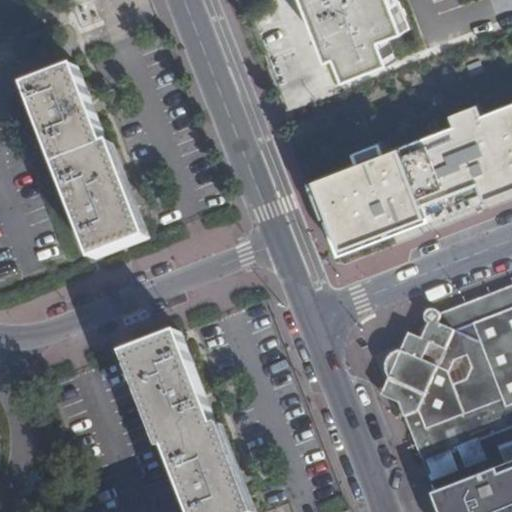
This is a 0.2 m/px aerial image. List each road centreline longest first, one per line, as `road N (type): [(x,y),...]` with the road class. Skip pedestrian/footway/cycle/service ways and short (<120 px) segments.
road 1 (residential): [(0,337),(30,343),(70,331),(279,241)]
road 2 (residential): [(279,241),(185,0)]
road 3 (residential): [(313,316),(511,240)]
road 4 (residential): [(380,511),(313,316)]
